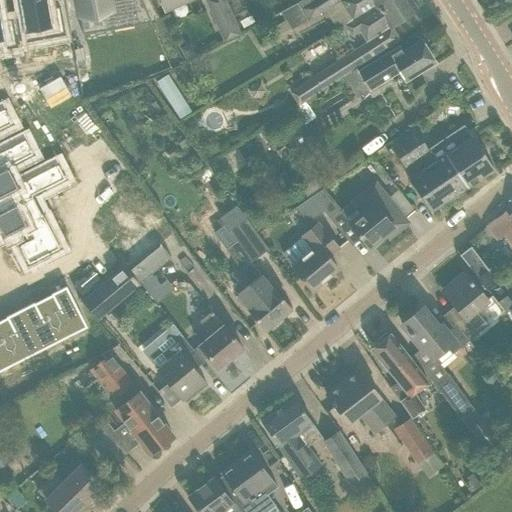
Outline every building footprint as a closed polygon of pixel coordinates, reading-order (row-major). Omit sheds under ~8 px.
[(45,0),(20,0),(25,30),(49,26),(51,36),(64,34),(59,6),(47,8),(45,0)] [(74,0),(78,17),(107,12),(110,31),(150,24),(139,0),(74,0)] [(194,0),(159,0),(165,13),(194,0)] [(301,0),(280,12),(292,30),(307,20),(308,21),(339,1),(351,19),(375,5),(382,0),(301,0)] [(317,75),(303,84),(311,96),(383,50),(374,37),(390,26),(416,8),(410,0),(382,0),(375,5),(351,19),(344,24),(352,37),(359,32),(366,42),(316,74),(317,75)] [(231,13),(214,21),(223,41),(240,34),(231,13)] [(0,38),(1,39),(3,49),(17,47),(12,18),(0,20),(0,38)] [(398,44),(357,69),(369,88),(398,70),(405,80),(418,72),(435,62),(421,40),(404,50),(402,52),(400,49),(399,46),(398,44)] [(167,74),(156,81),(179,118),(190,110),(167,74)] [(0,112),(0,153),(25,140),(0,152),(0,128),(7,125),(0,112)] [(412,126),(404,130),(422,158),(422,157),(427,165),(427,166),(428,165),(436,177),(443,172),(447,178),(457,172),(467,187),(494,169),(472,136),(471,136),(465,128),(451,137),(457,146),(437,159),(431,151),(429,153),(412,126)] [(0,153),(0,194),(50,169),(50,168),(16,185),(6,167),(32,154),(25,140),(0,153)] [(427,165),(408,178),(430,212),(467,187),(457,172),(447,178),(443,172),(436,177),(428,165),(427,166),(427,165)] [(50,169),(0,194),(0,207),(2,212),(0,213),(0,228),(3,234),(42,214),(42,213),(41,214),(31,195),(57,182),(50,169)] [(341,210),(339,211),(348,222),(361,238),(369,248),(405,218),(388,197),(375,182),(350,202),(341,210)] [(323,210),(332,203),(321,189),(311,196),(321,207),(323,210)] [(323,210),(321,207),(311,196),(294,208),(307,223),(323,210)] [(98,200),(83,212),(90,221),(91,219),(105,208),(98,200)] [(229,211),(219,218),(228,231),(238,224),(229,211)] [(511,248),(511,212),(508,216),(505,211),(486,226),(497,241),(503,237),(511,248)] [(42,214),(3,234),(3,235),(20,227),(27,241),(18,245),(28,264),(59,248),(42,214)] [(250,262),(268,249),(246,218),(238,224),(228,231),(235,241),(225,249),(251,285),(236,295),(265,329),(267,327),(271,327),(275,323),(276,320),(290,309),(262,274),(260,276),(250,262)] [(338,248),(326,233),(316,221),(299,235),(311,250),(292,266),(312,290),(338,269),(328,257),(338,248)] [(125,264),(93,290),(108,308),(141,282),(125,264)] [(488,270),(477,278),(486,290),(499,281),(489,269),(488,270)] [(489,302),(477,288),(464,272),(442,290),(458,310),(449,318),(468,341),(488,324),(477,312),(489,302)] [(152,273),(140,282),(141,282),(157,303),(174,289),(166,279),(160,284),(152,273)] [(51,295),(43,299),(61,334),(84,323),(66,286),(51,294),(51,295)] [(509,309),(511,307),(511,303),(507,296),(496,303),(503,312),(508,309),(509,309)] [(34,302),(20,309),(38,346),(61,334),(43,299),(34,303),(34,302)] [(422,307),(401,324),(414,339),(421,348),(423,350),(425,348),(439,365),(454,353),(468,341),(449,318),(438,327),(422,307)] [(6,317),(0,320),(0,326),(16,357),(38,346),(20,309),(6,317)] [(242,348),(230,332),(212,311),(199,321),(211,335),(199,345),(218,368),(242,348)] [(0,365),(16,357),(0,326),(0,365)] [(390,333),(387,335),(385,332),(376,339),(379,342),(370,349),(396,382),(389,386),(410,417),(423,409),(413,392),(419,387),(414,380),(422,374),(410,358),(390,333)] [(202,360),(189,345),(182,336),(162,352),(168,359),(157,368),(185,403),(207,385),(193,368),(202,360)] [(135,380),(131,383),(109,354),(90,369),(112,398),(108,400),(149,453),(172,436),(138,392),(142,389),(135,380)] [(85,355),(74,361),(78,368),(88,362),(85,355)] [(74,361),(64,366),(67,373),(78,368),(74,361)] [(395,418),(370,385),(357,370),(326,395),(332,402),(331,403),(348,424),(359,415),(374,434),(386,425),(394,419),(395,418)] [(38,374),(27,379),(31,386),(41,381),(38,374)] [(460,418),(471,410),(446,376),(435,385),(460,418)] [(27,379),(16,385),(20,392),(31,386),(27,379)] [(312,423),(305,413),(293,397),(260,420),(302,479),(322,465),(299,433),(312,423)] [(416,464),(433,452),(410,417),(398,425),(394,419),(386,425),(396,439),(398,437),(416,464)] [(112,429),(108,423),(100,429),(103,432),(106,434),(112,429)] [(366,472),(339,430),(321,442),(350,485),(367,474),(366,472)] [(126,454),(106,434),(103,432),(91,444),(114,466),(126,454)] [(0,466),(13,459),(0,436),(0,466)] [(216,480),(215,481),(232,504),(236,501),(243,511),(266,511),(275,506),(267,494),(277,487),(250,450),(220,472),(222,475),(218,478),(216,480)] [(74,511),(102,485),(88,471),(81,464),(62,482),(53,473),(38,488),(46,496),(44,498),(57,511),(74,511)] [(189,495),(187,496),(199,511),(243,511),(236,501),(232,504),(212,478),(189,495)]
